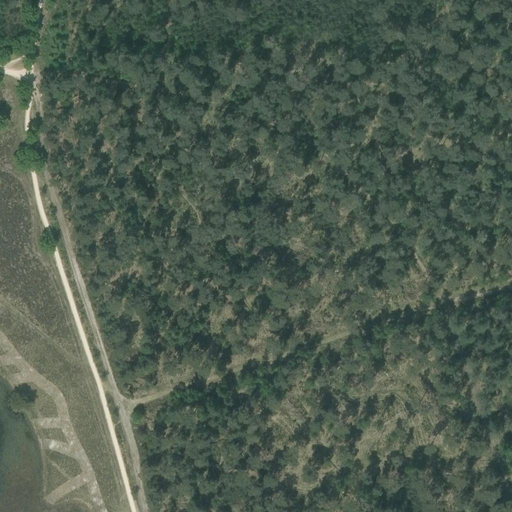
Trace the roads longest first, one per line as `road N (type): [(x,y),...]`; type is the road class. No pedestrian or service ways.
road 1 (track): [(36,72),(50,197),(146,511)]
road 2 (track): [(442,310),(376,205),(336,168),(268,119),(162,87)]
road 3 (track): [(118,407),(442,310)]
road 4 (track): [(511,493),(442,310)]
road 5 (track): [(162,87),(36,72)]
